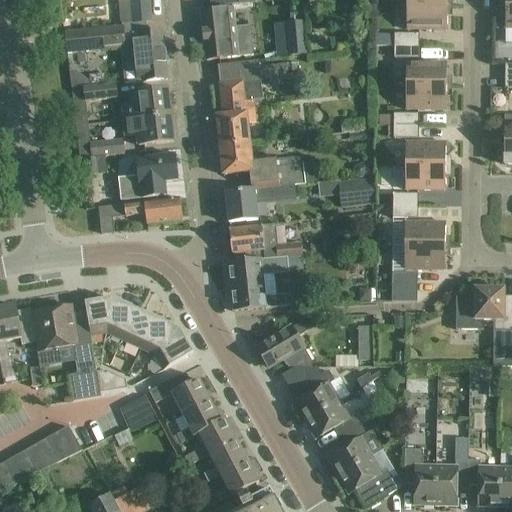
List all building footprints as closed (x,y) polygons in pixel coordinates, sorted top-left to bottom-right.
[(149,0),(125,0),(118,1),(121,25),(151,23),(149,0)] [(407,0),(407,8),(449,8),(447,8),(447,0),(407,0)] [(449,9),(449,8),(407,8),(407,32),(447,32),(447,9),(449,9)] [(206,62),(230,60),(254,57),(251,28),(233,30),(231,11),(201,14),(206,62)] [(286,28),(290,60),(305,58),(302,26),(286,28)] [(67,55),(87,53),(104,51),(103,46),(124,44),(122,28),(65,34),(67,55)] [(134,48),(121,49),(124,85),(138,84),(147,83),(167,81),(162,33),(147,34),(143,35),(133,36),(134,48)] [(372,48),(394,49),(419,49),(419,36),(394,36),(373,36),(372,48)] [(308,62),(323,63),(323,49),(309,48),(308,62)] [(419,49),(394,49),(394,60),(419,60),(419,49)] [(66,68),(105,67),(104,56),(66,57),(66,68)] [(237,66),(217,68),(221,106),(253,103),(253,102),(263,101),(261,83),(259,64),(237,66)] [(406,88),(449,88),(446,88),(447,65),(407,64),(406,88)] [(287,66),(267,68),(269,81),(269,84),(288,82),(288,74),(287,66)] [(87,103),(118,100),(116,87),(85,90),(87,103)] [(449,88),(406,88),(406,112),(446,112),(446,89),(449,89),(449,88)] [(170,114),(168,92),(133,96),(134,107),(122,108),(123,119),(170,114)] [(220,146),(249,143),(247,127),(256,126),(253,103),(221,106),(223,119),(217,119),(220,146)] [(139,148),(174,144),(170,114),(123,119),(126,139),(137,137),(139,148)] [(379,128),(393,128),(419,128),(419,116),(394,116),(394,117),(379,118),(379,128)] [(364,121),(341,123),(342,135),(365,133),(364,121)] [(419,128),(393,128),(393,140),(419,140),(419,128)] [(124,155),(123,141),(90,145),(92,159),(124,155)] [(252,192),(295,187),(306,186),(306,185),(316,184),(313,162),(308,159),(277,162),(276,158),(251,160),(249,143),(220,146),(223,177),(250,174),(252,192)] [(406,168),(448,168),(446,168),(446,144),(406,144),(406,168)] [(167,198),(165,184),(179,183),(176,157),(156,159),(136,161),(138,178),(118,180),(121,203),(143,201),(167,198)] [(87,178),(99,176),(106,175),(105,159),(97,160),(85,161),(87,178)] [(132,178),(131,168),(114,168),(115,179),(132,178)] [(448,169),(448,168),(406,168),(406,191),(445,192),(446,169),(448,169)] [(373,180),(339,185),(342,210),(376,206),(373,180)] [(229,225),(249,222),(258,221),(256,205),(297,201),(295,187),(252,192),(225,195),(229,225)] [(393,195),(393,208),(418,208),(418,196),(393,195)] [(180,200),(124,207),(99,210),(101,236),(115,235),(113,220),(146,217),(147,227),(183,223),(180,200)] [(418,220),(418,208),(393,208),(393,220),(418,220)] [(405,224),(405,248),(447,248),(445,248),(445,224),(405,224)] [(232,256),(252,254),(265,252),(262,228),(229,232),(232,256)] [(229,264),(234,313),(286,308),(286,307),(292,306),(291,296),(277,297),(275,277),(290,275),(289,273),(303,271),(301,245),(276,247),(276,255),(257,257),(257,262),(229,264)] [(447,249),(447,248),(405,248),(405,271),(445,272),(445,249),(447,249)] [(392,275),(392,290),(384,290),(384,303),(392,303),(417,304),(417,276),(392,275)] [(456,300),(456,332),(484,332),(484,322),(494,322),(494,332),(511,332),(511,306),(505,307),(505,291),(475,291),(474,301),(458,301),(458,300),(456,300)] [(92,339),(108,337),(112,300),(103,301),(85,304),(86,314),(92,339)] [(108,337),(122,343),(137,311),(120,303),(112,300),(108,337)] [(0,310),(0,364),(4,386),(18,383),(10,361),(7,343),(21,341),(22,347),(36,344),(32,315),(31,315),(31,311),(17,314),(16,307),(0,310)] [(101,399),(100,395),(97,374),(92,339),(86,314),(73,316),(72,308),(32,315),(36,344),(37,344),(39,354),(73,348),(78,376),(69,378),(73,404),(101,399)] [(122,343),(139,351),(155,319),(137,311),(122,343)] [(403,318),(393,319),(394,330),(404,329),(403,318)] [(139,351),(156,359),(180,331),(172,327),(155,319),(139,351)] [(295,369),(295,370),(312,370),(312,363),(306,352),(302,350),(303,349),(297,339),(308,333),(302,324),(292,330),(257,351),(269,369),(283,361),(288,369),(295,369)] [(374,329),(358,329),(359,363),(375,363),(374,329)] [(194,355),(185,339),(180,331),(156,359),(164,373),(194,355)] [(511,360),(494,361),(494,369),(511,368),(511,360)] [(30,371),(32,381),(33,389),(43,388),(40,369),(30,371)] [(511,369),(503,369),(503,380),(511,380),(511,369)] [(305,423),(341,403),(330,385),(334,383),(330,375),(326,374),(322,376),(319,370),(312,370),(295,370),(282,377),(292,393),(307,384),(313,394),(295,405),(305,423)] [(357,383),(358,370),(335,370),(335,382),(357,383)] [(106,372),(97,374),(100,395),(128,391),(127,382),(106,372)] [(396,373),(396,385),(405,386),(406,373),(396,373)] [(362,390),(382,379),(380,374),(371,380),(369,376),(358,383),(362,390)] [(182,418),(210,403),(199,382),(191,385),(186,375),(149,394),(156,406),(173,397),(182,418)] [(180,446),(197,437),(226,422),(225,421),(221,423),(210,403),(182,418),(189,431),(176,437),(180,446)] [(334,430),(340,440),(362,428),(356,417),(351,420),(341,403),(305,423),(316,441),(334,430)] [(190,467),(196,464),(208,458),(237,443),(226,422),(197,437),(203,449),(185,459),(190,467)] [(327,460),(338,478),(373,458),(384,452),(372,432),(367,436),(362,428),(340,440),(345,449),(327,460)] [(83,453),(68,429),(57,435),(71,459),(83,453)] [(128,432),(115,439),(119,448),(133,442),(128,432)] [(71,459),(57,435),(47,441),(60,464),(71,459)] [(457,487),(468,487),(468,462),(469,442),(469,436),(458,436),(458,442),(457,442),(456,469),(436,468),(435,508),(456,508),(457,487)] [(60,464),(47,441),(36,447),(49,470),(60,464)] [(207,485),(219,478),(248,463),(237,443),(208,458),(214,470),(202,477),(207,485)] [(49,470),(36,447),(25,453),(38,475),(49,470)] [(405,451),(404,474),(404,486),(415,486),(415,507),(435,508),(436,468),(423,468),(423,452),(405,451)] [(25,453),(15,459),(27,481),(38,475),(25,453)] [(373,458),(338,478),(349,496),(355,492),(366,510),(399,491),(398,489),(404,486),(404,474),(393,480),(388,471),(383,474),(373,458)] [(16,487),(27,481),(15,459),(4,465),(16,487)] [(479,509),(499,509),(500,470),(481,469),(481,462),(468,462),(468,487),(479,488),(479,509)] [(218,506),(241,494),(259,485),(248,463),(219,478),(225,491),(213,497),(218,506)] [(0,467),(0,483),(6,493),(16,487),(4,465),(0,467)] [(511,469),(500,470),(499,509),(511,509),(511,469)] [(125,489),(111,497),(116,505),(130,497),(125,489)] [(248,495),(230,504),(214,511),(281,511),(270,491),(251,501),(248,495)] [(111,497),(89,509),(90,511),(119,511),(116,505),(111,497)] [(137,511),(130,497),(116,505),(119,511),(137,511)]
